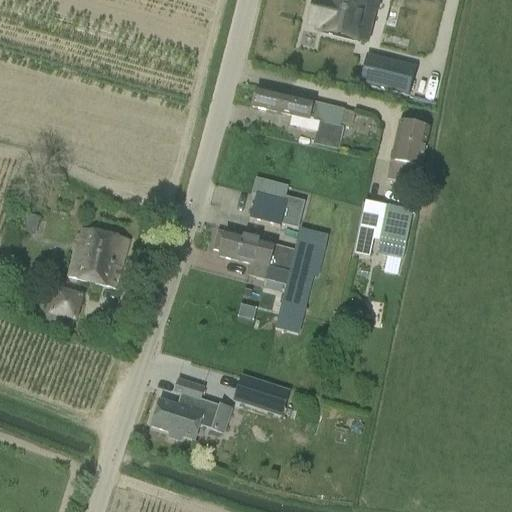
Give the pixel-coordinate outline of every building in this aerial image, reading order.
[(313,13),(342,20),(348,0),(295,0),(296,1),(313,6),(313,13)] [(365,64),(359,88),(409,101),(415,77),(365,64)] [(255,91),(251,109),(318,124),(313,147),(338,152),(343,131),(338,129),(339,127),(350,130),(354,115),(342,112),(255,91)] [(387,180),(416,187),(428,131),(399,124),(387,180)] [(288,204),(256,196),(249,223),(279,231),(281,227),(298,232),(305,204),(289,199),(288,204)] [(381,205),(365,201),(358,232),(374,236),(381,205)] [(413,213),(385,207),(378,244),(403,249),(406,248),(413,213)] [(81,231),(68,279),(115,291),(128,243),(81,231)] [(278,318),(302,324),(313,277),(318,279),(326,249),(328,238),(300,231),(296,242),(278,318)] [(250,266),(247,277),(265,281),(274,245),(225,232),(225,235),(217,233),(212,252),(220,254),(219,258),(250,266)] [(369,260),(374,236),(358,232),(352,257),(369,260)] [(65,279),(49,274),(35,322),(70,334),(73,324),(77,325),(83,297),(62,291),(65,279)] [(253,323),(256,311),(240,307),(237,319),(253,323)] [(272,404),(277,389),(254,381),(250,397),(272,404)] [(179,444),(181,439),(193,443),(198,428),(222,436),(230,413),(198,403),(202,390),(177,382),(173,395),(179,397),(176,408),(158,403),(150,429),(169,435),(167,440),(179,444)]
